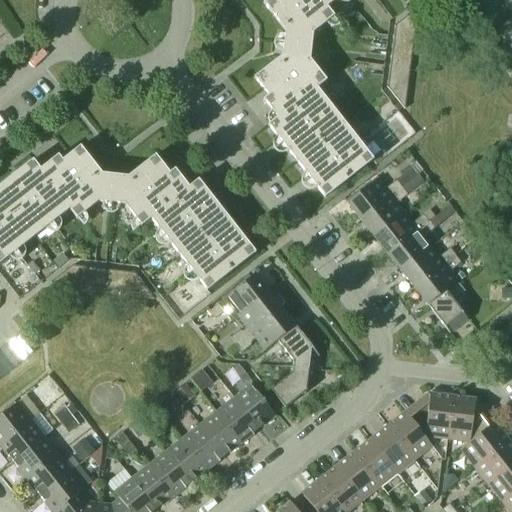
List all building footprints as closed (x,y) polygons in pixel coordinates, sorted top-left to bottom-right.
[(325,9),(318,0),(266,0),(263,3),(284,31),(283,44),(311,47),(312,34),(333,17),(326,8),(325,9)] [(335,0),(318,0),(325,9),(326,8),(335,0)] [(511,11),(511,0),(491,0),(483,7),(489,14),(498,8),(498,4),(502,1),(511,12),(511,11)] [(387,88),(405,110),(417,7),(395,24),(387,88)] [(262,100),(276,118),(315,88),(316,89),(326,82),(309,60),(311,47),(283,44),(281,57),(254,78),(268,96),(262,100)] [(267,126),(296,162),(344,124),(316,89),(315,88),(276,118),(267,126)] [(344,124),(296,162),(324,198),(373,161),(344,124)] [(58,156),(40,170),(70,209),(69,210),(76,219),(98,203),(111,204),(114,176),(101,175),(80,147),(62,161),(58,156)] [(127,178),(114,176),(111,204),(124,206),(141,227),(150,220),(149,218),(188,188),(174,170),(169,174),(155,156),(127,178)] [(32,161),(0,185),(0,194),(34,237),(69,210),(70,209),(40,170),(32,161)] [(346,203),(360,221),(401,188),(416,176),(408,165),(399,173),(402,176),(385,189),(377,179),(346,203)] [(198,180),(188,188),(149,218),(150,220),(178,255),(226,217),(198,180)] [(376,241),(407,216),(397,204),(407,195),(401,188),(360,221),(376,241)] [(0,263),(34,237),(0,194),(0,263)] [(376,241),(389,258),(431,225),(423,215),(412,224),(407,216),(376,241)] [(255,253),(226,217),(178,255),(206,291),(255,253)] [(434,229),(431,225),(389,258),(400,272),(431,247),(423,237),(434,229)] [(400,272),(413,288),(455,256),(449,249),(439,257),(431,247),(400,272)] [(460,263),(455,256),(413,288),(427,306),(446,292),(458,282),(450,271),(460,263)] [(51,282),(150,294),(134,272),(72,265),(51,282)] [(465,277),(461,273),(456,277),(459,281),(465,277)] [(229,306),(240,320),(270,296),(254,275),(224,299),(224,300),(209,311),(215,319),(224,312),(225,309),(229,306)] [(501,299),(511,299),(511,289),(501,289),(501,299)] [(468,321),(446,292),(427,306),(450,335),(468,321)] [(286,315),(270,296),(240,320),(246,328),(242,331),(239,331),(230,338),(242,353),(251,346),(251,342),(256,339),(286,315)] [(302,335),(286,315),(256,339),(264,352),(277,342),(283,350),(302,335)] [(23,361),(33,353),(18,334),(8,342),(23,361)] [(319,357),(302,335),(283,350),(293,362),(292,368),(317,369),(319,357)] [(23,361),(8,342),(0,348),(0,350),(14,368),(23,361)] [(14,368),(0,350),(0,369),(4,375),(14,368)] [(242,384),(249,379),(239,366),(232,371),(242,384)] [(314,382),(317,369),(292,368),(291,374),(270,391),(284,408),(314,382)] [(190,379),(200,393),(211,384),(201,371),(190,379)] [(175,394),(184,405),(195,397),(186,385),(175,394)] [(233,401),(256,431),(275,416),(251,386),(233,401)] [(163,402),(172,413),(182,405),(173,394),(163,402)] [(429,397),(407,415),(424,437),(447,440),(452,400),(429,397)] [(452,400),(447,440),(470,442),(492,425),(474,403),(452,400)] [(215,414),(239,445),(256,431),(233,401),(215,414)] [(61,423),(71,415),(76,411),(70,403),(65,407),(63,405),(53,413),(61,423)] [(0,445),(1,447),(31,423),(16,404),(0,416),(0,445)] [(167,419),(156,406),(147,414),(159,426),(167,419)] [(198,428),(221,458),(239,445),(215,414),(198,428)] [(71,415),(61,423),(69,433),(79,425),(71,415)] [(389,429),(413,460),(431,446),(424,437),(407,415),(389,429)] [(31,423),(1,447),(16,466),(46,442),(31,423)] [(146,433),(138,423),(132,429),(139,438),(146,433)] [(460,450),(474,468),(506,443),(492,425),(470,442),(460,450)] [(180,442),(204,472),(221,458),(198,428),(180,442)] [(389,429),(372,442),(396,474),(413,460),(389,429)] [(84,439),(72,448),(82,461),(94,451),(84,439)] [(61,461),(46,442),(16,466),(31,485),(61,461)] [(136,451),(129,442),(123,447),(130,456),(136,451)] [(162,456),(186,486),(204,472),(180,442),(162,456)] [(379,487),(396,474),(372,442),(355,456),(379,487)] [(487,485),(511,465),(511,450),(506,443),(474,468),(487,485)] [(100,468),(102,448),(91,457),(100,468)] [(106,448),(105,459),(116,460),(106,448)] [(145,470),(168,500),(186,486),(162,456),(145,470)] [(355,456),(338,469),(363,500),(379,487),(355,456)] [(45,503),(75,480),(61,461),(31,485),(45,503)] [(511,465),(487,485),(501,502),(511,492),(511,465)] [(338,469),(321,482),(344,511),(347,511),(363,500),(338,469)] [(127,484),(149,511),(152,511),(168,500),(145,470),(127,484)] [(442,493),(458,480),(454,475),(445,476),(442,493)] [(97,479),(90,485),(96,493),(99,491),(100,484),(97,479)] [(83,490),(75,480),(45,503),(52,511),(73,511),(84,503),(77,495),(83,490)] [(315,511),(344,511),(321,482),(303,496),(315,511)] [(114,504),(120,511),(149,511),(127,484),(114,494),(119,500),(114,504)] [(423,489),(414,496),(424,509),(433,502),(423,489)] [(511,511),(511,492),(501,502),(508,511),(511,511)] [(96,511),(97,505),(84,503),(73,511),(96,511)]
